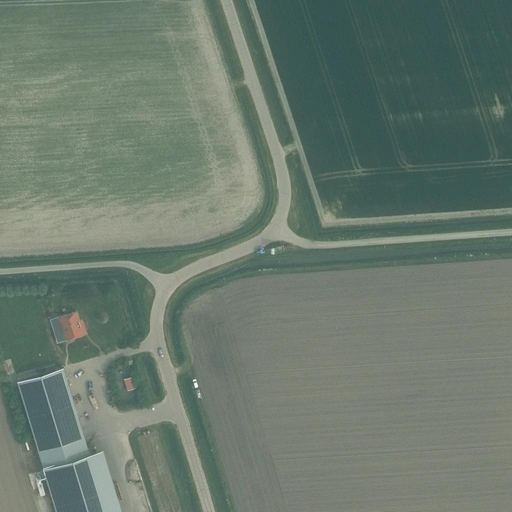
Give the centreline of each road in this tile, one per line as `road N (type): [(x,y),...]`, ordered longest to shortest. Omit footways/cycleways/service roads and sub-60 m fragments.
road 1 (unclassified): [(274,228),(317,245),(511,232)]
road 2 (tertiary): [(274,228),(282,212),(281,168),(225,0)]
road 3 (tertiary): [(208,511),(156,323),(167,288)]
road 4 (unclassified): [(0,271),(107,263),(149,273),(167,288)]
road 5 (tertiary): [(167,288),(274,228)]
